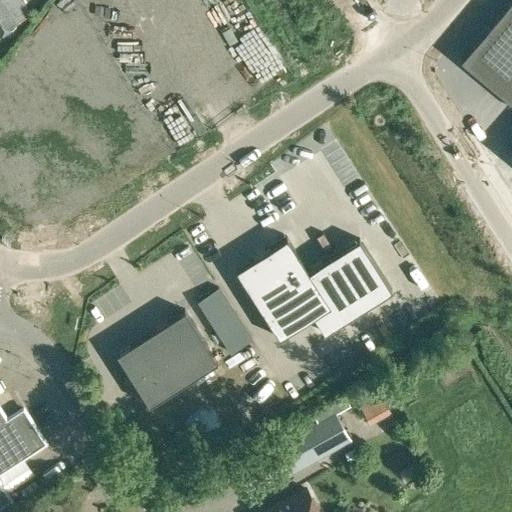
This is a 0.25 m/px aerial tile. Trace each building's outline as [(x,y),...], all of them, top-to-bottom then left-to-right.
[(0,0),(0,34),(20,22),(30,15),(20,0),(10,0),(7,2),(5,0),(0,0)] [(511,0),(509,0),(460,59),(511,102),(511,0)] [(269,247),(235,269),(279,337),(314,315),(324,331),(391,289),(358,237),(308,269),(287,236),(286,237),(269,247)] [(217,356),(184,305),(117,348),(149,399),(217,356)] [(449,360),(441,348),(431,354),(439,367),(449,360)] [(390,410),(378,389),(357,400),(369,421),(390,410)] [(318,421),(333,412),(335,411),(336,412),(350,405),(345,397),(322,410),(314,414),(318,421)] [(0,505),(13,497),(0,476),(0,471),(44,443),(22,409),(6,419),(0,410),(0,505)] [(250,494),(260,489),(350,438),(335,411),(245,461),(235,466),(250,494)] [(318,511),(305,488),(263,511),(262,511),(318,511)]
